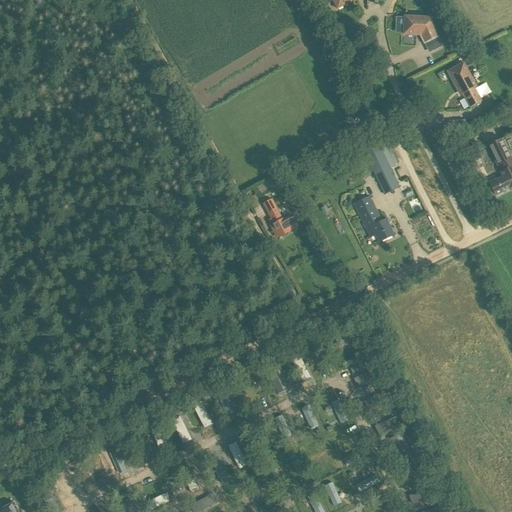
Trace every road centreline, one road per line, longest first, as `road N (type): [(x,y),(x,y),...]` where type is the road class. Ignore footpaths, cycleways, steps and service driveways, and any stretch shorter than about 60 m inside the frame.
road 1 (track): [(0,472),(511,220)]
road 2 (track): [(313,328),(129,0)]
